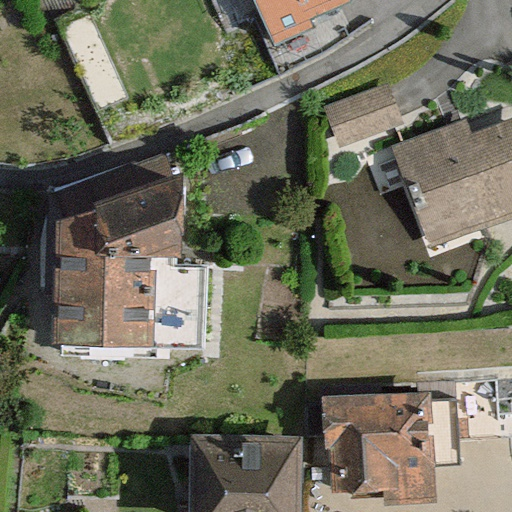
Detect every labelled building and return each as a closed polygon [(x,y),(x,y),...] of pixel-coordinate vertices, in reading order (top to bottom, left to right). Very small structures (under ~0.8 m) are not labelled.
[(251,0),(270,43),(364,4),(362,0),(251,0)] [(390,81),(328,104),(342,142),(404,119),(390,81)] [(459,117),(385,143),(422,248),(511,216),(511,117),(465,134),(459,117)] [(173,173),(46,217),(52,345),(155,350),(156,243),(188,237),(173,173)] [(320,399),(329,505),(439,496),(430,390),(320,399)] [(185,435),(185,511),(298,511),(298,434),(185,435)]
